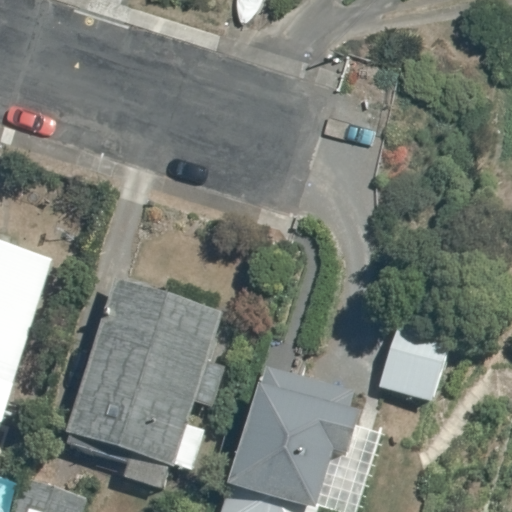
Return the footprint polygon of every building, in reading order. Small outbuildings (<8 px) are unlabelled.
[(57,265),(0,246),(0,409),(11,412),(57,265)] [(226,315),(120,285),(75,445),(129,460),(123,481),(176,496),(226,315)] [(456,362),(401,338),(380,387),(435,411),(456,362)] [(370,401),(272,373),(232,511),(328,511),(331,506),(350,511),(356,511),(381,424),(365,420),(370,401)] [(88,511),(89,510),(20,488),(12,511),(88,511)]
